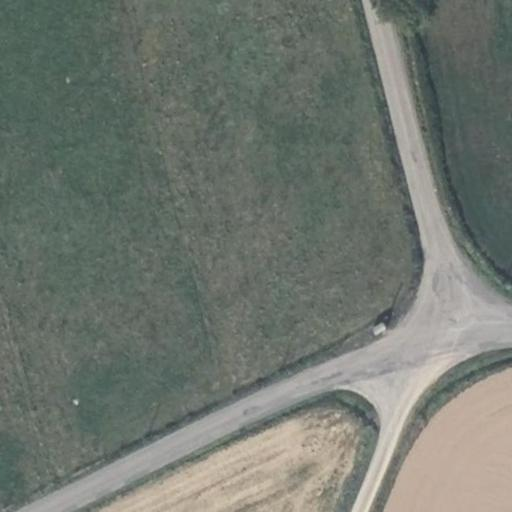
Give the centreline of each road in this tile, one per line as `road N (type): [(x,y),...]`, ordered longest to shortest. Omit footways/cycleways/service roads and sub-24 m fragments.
road 1 (unclassified): [(53,511),(308,385),(435,347)]
road 2 (unclassified): [(369,0),(446,272),(435,347)]
road 3 (unclassified): [(435,347),(360,511)]
